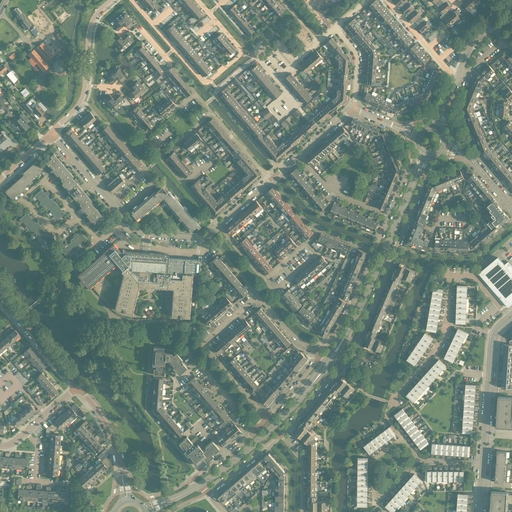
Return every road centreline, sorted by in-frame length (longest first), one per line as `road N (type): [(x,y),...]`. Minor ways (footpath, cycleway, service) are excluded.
road 1 (residential): [(340,370),(424,181),(417,172)]
road 2 (tertiary): [(329,362),(417,172)]
road 3 (residential): [(403,438),(386,412),(445,338),(450,283)]
road 4 (tertiary): [(199,484),(256,443),(329,362)]
road 5 (residential): [(173,48),(205,82),(240,54),(197,0)]
road 6 (residential): [(318,353),(256,296),(202,345)]
road 7 (residential): [(51,138),(81,100),(88,32),(112,0)]
road 8 (tertiary): [(483,463),(491,342),(509,317)]
